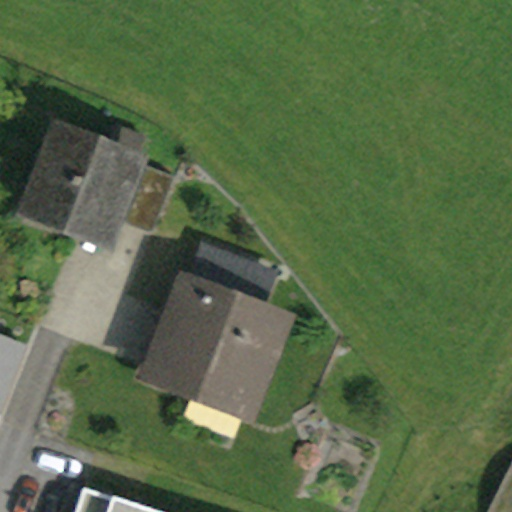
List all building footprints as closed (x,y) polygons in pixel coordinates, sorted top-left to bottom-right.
[(58,133),(27,212),(107,243),(144,139),(116,128),(107,152),(58,133)] [(175,178),(147,168),(126,224),(153,234),(175,178)] [(254,315),(269,274),(205,250),(175,318),(162,313),(153,336),(166,341),(155,371),(247,407),(279,325),(254,315)] [(242,421),(247,407),(155,371),(166,341),(153,336),(136,380),(242,421)] [(145,511),(85,492),(77,511),(145,511)]
